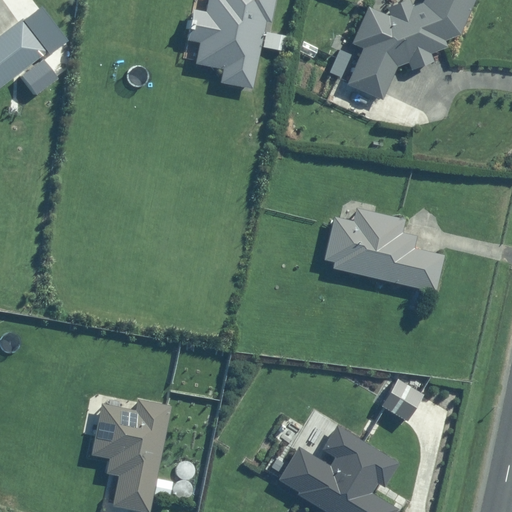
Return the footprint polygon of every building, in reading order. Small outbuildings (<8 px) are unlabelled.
[(191,13),(187,35),(185,43),(198,46),(193,67),(220,73),(217,83),(247,90),(261,25),(267,27),(272,0),(207,0),(204,16),(191,13)] [(379,101),(392,68),(405,64),(406,72),(428,64),(428,55),(442,51),(443,43),(457,37),(470,0),(416,0),(411,8),(408,1),(383,9),(385,20),(364,11),(349,45),(359,50),(344,86),(379,101)] [(0,86),(44,53),(19,21),(0,35),(0,86)] [(329,265),(328,271),(432,295),(440,259),(410,252),(413,240),(398,236),(402,221),(355,210),(351,224),(329,219),(319,263),(329,265)] [(250,302),(235,300),(232,321),(248,323),(250,302)] [(121,511),(147,511),(167,407),(133,401),(131,413),(97,407),(88,456),(104,459),(101,476),(114,478),(108,510),(121,511)] [(295,451),(275,481),(324,511),(388,511),(364,496),(372,485),(379,489),(394,466),(335,428),(321,450),(332,457),(324,469),(295,451)]
